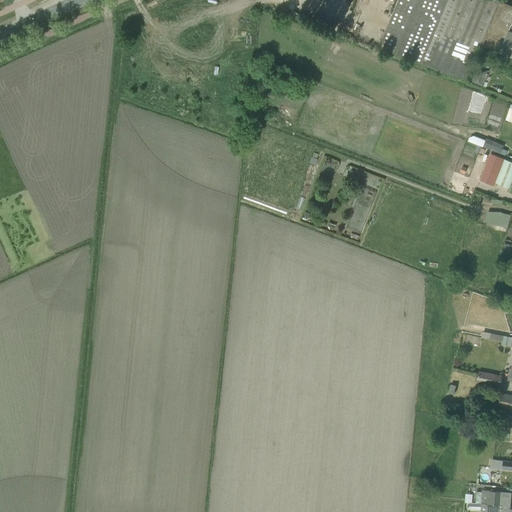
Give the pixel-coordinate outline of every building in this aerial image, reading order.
[(397,0),(380,46),(423,63),(448,0),(397,0)] [(448,0),(423,63),(465,79),(480,43),(501,52),(509,31),(511,23),(511,6),(498,1),(498,0),(448,0)] [(511,32),(509,31),(501,52),(511,56),(511,32)] [(478,65),(471,81),(483,86),(489,70),(478,65)] [(492,141),(485,138),(482,146),(488,148),(492,141)] [(511,162),(490,154),(481,181),(494,186),(495,183),(509,189),(511,181),(511,162)] [(311,157),(309,163),(315,165),(317,159),(311,157)] [(501,345),(511,346),(511,336),(490,333),(489,339),(502,341),(501,345)] [(476,381),(500,386),(502,376),(478,371),(476,381)] [(511,395),(501,393),(498,406),(501,407),(501,410),(506,411),(506,409),(510,410),(509,418),(511,418),(511,395)] [(497,412),(495,425),(503,427),(505,413),(497,412)] [(462,420),(461,428),(479,431),(480,424),(462,420)] [(502,469),(511,470),(511,460),(503,460),(502,469)] [(505,504),(506,493),(502,492),(490,491),(482,490),(482,492),(476,491),(475,503),(501,505),(501,504),(505,504)]
